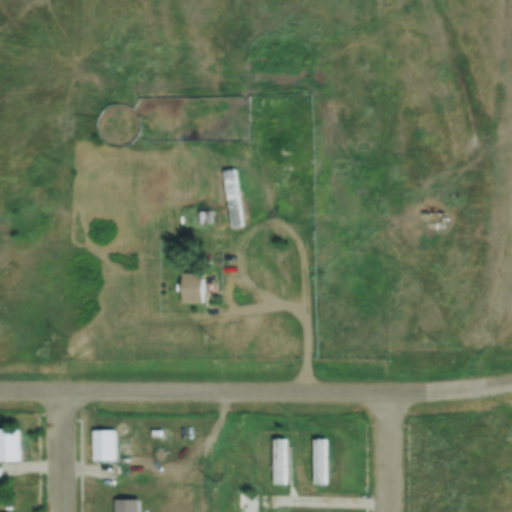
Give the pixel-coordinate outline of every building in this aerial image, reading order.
[(247,60),(295,61),(294,73),(247,71),(247,60)] [(205,209),(205,222),(196,222),(196,209),(205,209)] [(199,212),(200,223),(243,219),(242,209),(199,212)] [(202,274),(202,304),(182,304),(182,274),(202,274)] [(214,283),(213,299),(206,299),(207,283),(214,283)] [(0,426),(20,426),(20,460),(0,459),(0,426)] [(93,429),(116,429),(116,458),(93,458),(93,429)] [(284,435),(283,479),(271,479),(271,435),(284,435)] [(323,436),(323,480),(310,479),(311,436),(323,436)] [(256,491),(256,511),(236,511),(236,491),(256,491)] [(115,511),(115,498),(139,498),(139,511),(115,511)]
